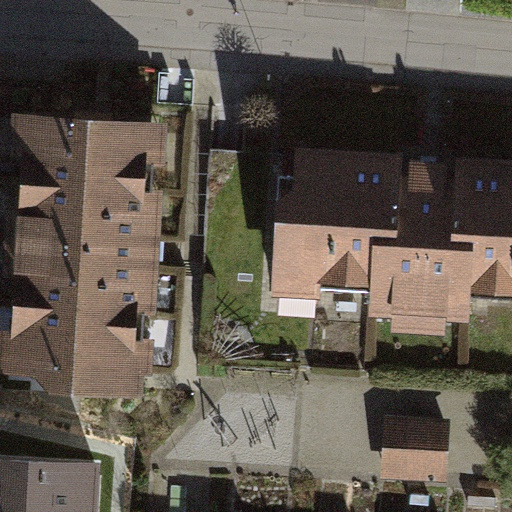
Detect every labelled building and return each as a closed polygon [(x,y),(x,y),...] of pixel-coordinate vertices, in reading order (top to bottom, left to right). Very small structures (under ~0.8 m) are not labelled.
[(11,106),(7,195),(142,200),(145,113),(11,106)] [(511,163),(277,149),(267,304),(511,319),(511,163)] [(142,200),(7,195),(4,282),(138,287),(142,200)] [(138,287),(4,282),(0,336),(0,366),(18,366),(30,383),(137,389),(138,287)] [(448,419),(389,419),(389,469),(447,470),(448,419)] [(95,511),(98,462),(0,459),(0,511),(95,511)]
